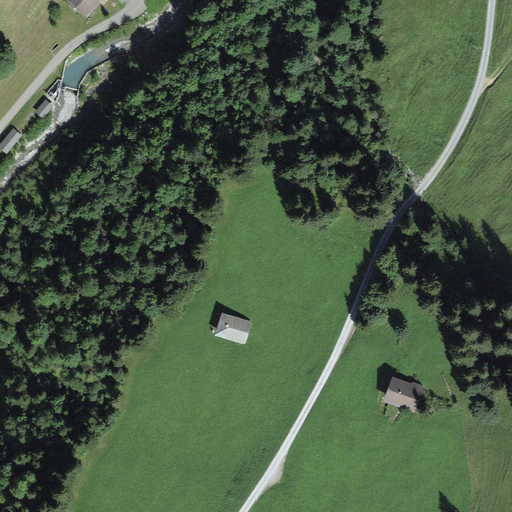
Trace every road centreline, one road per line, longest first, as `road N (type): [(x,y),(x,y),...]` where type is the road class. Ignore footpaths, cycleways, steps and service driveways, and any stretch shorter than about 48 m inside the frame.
road 1 (track): [(492,0),(481,75),(452,143),(382,242),(334,356),(242,511)]
road 2 (tertiary): [(0,130),(54,63),(135,0)]
